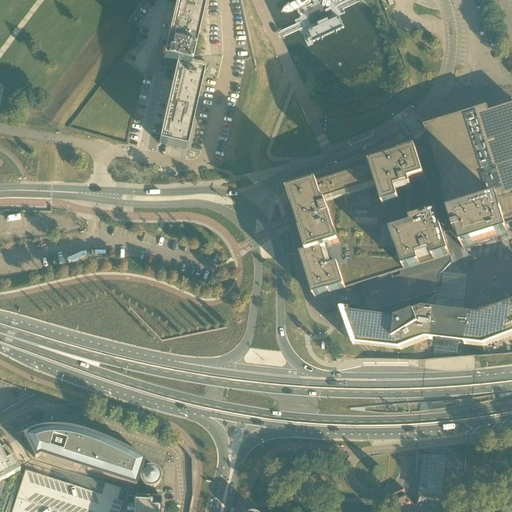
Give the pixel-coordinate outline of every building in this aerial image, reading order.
[(192,62),(206,0),(177,0),(163,65),(176,68),(159,144),(187,150),(204,75),(206,75),(208,66),(203,64),(203,63),(198,62),(198,63),(192,62)] [(338,17),(307,32),(312,42),(343,28),(338,17)] [(511,105),(489,113),(488,108),(488,107),(476,111),(475,108),(463,112),(464,115),(425,127),(434,156),(443,186),(441,186),(451,216),(454,227),(443,230),(438,216),(427,181),(419,155),(372,169),(351,175),(320,185),(291,195),(310,256),(303,258),(316,299),(345,290),(360,285),(367,307),(375,313),(374,317),(345,313),(350,325),(349,325),(357,345),(374,347),(400,351),(427,340),(432,341),(433,341),(464,344),(465,345),(484,347),(511,336),(511,303),(480,316),(468,314),(436,310),(433,310),(433,308),(428,307),(428,310),(425,309),(425,306),(438,293),(441,276),(453,263),(451,257),(444,236),(456,232),(457,237),(459,237),(460,239),(464,251),(510,236),(507,227),(511,224),(511,105)] [(0,414),(10,409),(21,403),(17,396),(23,393),(21,390),(0,380),(0,414)] [(36,395),(21,390),(23,393),(17,396),(21,403),(36,395)] [(24,438),(35,459),(40,456),(136,487),(138,479),(139,480),(140,482),(141,484),(143,486),(145,488),(148,489),(151,489),(153,488),(155,487),(157,486),(159,484),(160,481),(161,479),(160,476),(160,473),(158,471),(157,470),(147,463),(145,462),(138,457),(134,456),(134,455),(116,445),(98,438),(85,434),(69,431),(51,429),(44,429),(36,431),(30,434),(24,438)] [(32,460),(22,442),(22,441),(20,438),(14,442),(8,444),(10,447),(10,448),(24,474),(24,477),(18,475),(9,502),(5,511),(120,511),(127,490),(122,489),(123,486),(105,480),(104,483),(32,460)] [(12,458),(8,449),(6,445),(0,448),(0,498),(5,482),(2,481),(20,472),(12,458)] [(161,508),(161,499),(135,497),(134,508),(129,507),(128,507),(128,508),(127,509),(127,510),(128,511),(129,511),(134,511),(160,511),(161,508)]
